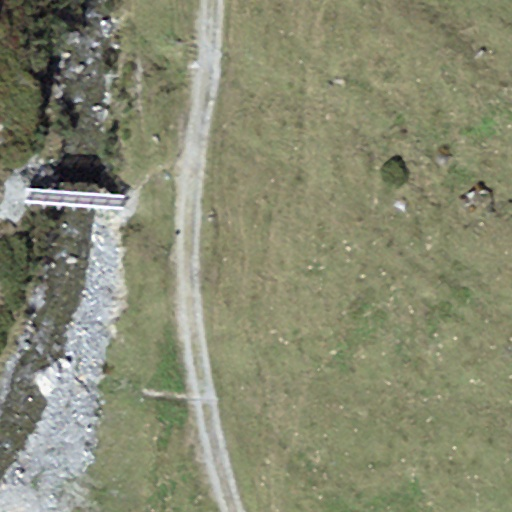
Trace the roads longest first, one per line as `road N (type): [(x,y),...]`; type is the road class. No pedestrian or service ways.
road 1 (track): [(244,511),(211,410),(195,320),(196,157)]
road 2 (track): [(217,0),(196,157)]
